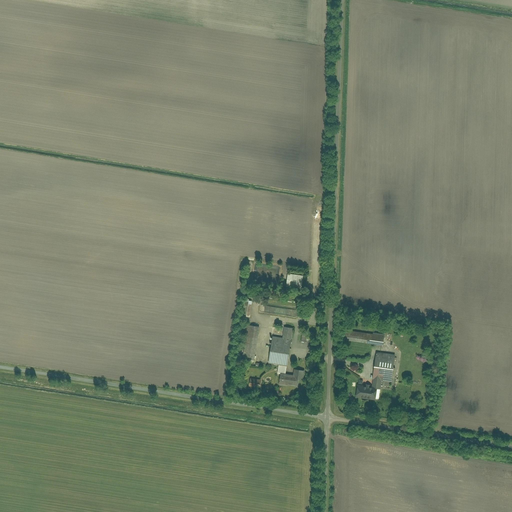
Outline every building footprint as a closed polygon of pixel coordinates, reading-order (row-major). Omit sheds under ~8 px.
[(303,276),(288,274),(286,286),(301,288),(303,276)] [(251,301),(243,300),(240,320),(248,321),(251,301)] [(259,328),(247,326),(242,357),(254,359),(259,328)] [(284,326),(282,339),(291,340),(293,328),(284,326)] [(383,336),(344,330),(343,339),(382,345),(383,336)] [(282,339),(273,337),(269,363),(278,364),(287,366),(291,340),(282,339)] [(395,355),(376,353),(373,380),(382,381),(391,383),(395,355)] [(278,364),(277,373),(285,374),(287,366),(278,364)] [(280,374),(279,384),(298,386),(299,380),(302,380),(304,371),(294,370),(293,376),(280,374)] [(261,380),(250,379),(250,386),(260,387),(261,380)] [(381,389),(382,381),(373,380),(372,388),(380,389),(381,389)] [(357,386),(356,397),(378,400),(380,389),(372,388),(369,387),(369,385),(366,384),(365,387),(357,386)]
